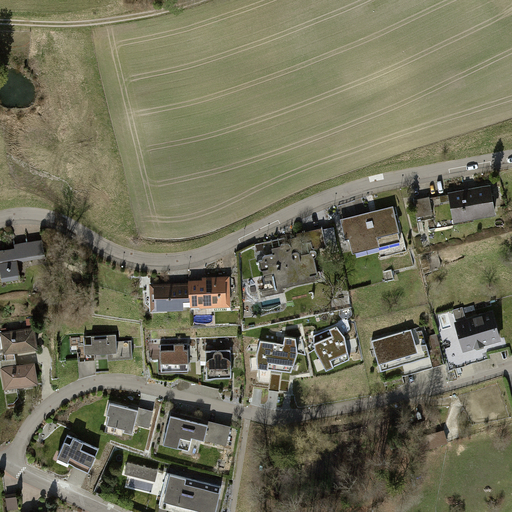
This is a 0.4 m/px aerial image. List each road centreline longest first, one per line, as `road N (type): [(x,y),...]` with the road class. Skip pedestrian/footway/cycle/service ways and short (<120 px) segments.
road 1 (residential): [(8,464),(29,424),(86,384),(137,384),(249,413),(303,415),(511,367)]
road 2 (residential): [(0,218),(41,214),(138,258),(176,259),(368,183),(511,156)]
road 3 (track): [(192,0),(94,22),(0,22)]
